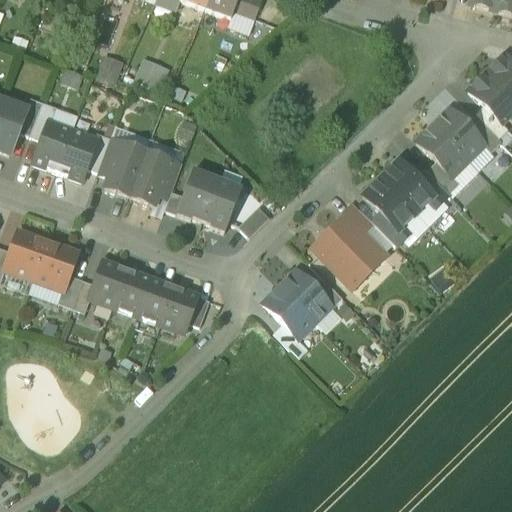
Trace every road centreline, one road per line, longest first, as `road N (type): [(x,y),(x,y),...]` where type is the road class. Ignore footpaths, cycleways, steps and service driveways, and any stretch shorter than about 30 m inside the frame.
road 1 (residential): [(330,0),(465,37),(234,278)]
road 2 (residential): [(234,278),(231,319),(208,344),(62,485),(10,511)]
road 3 (residential): [(0,191),(234,278)]
